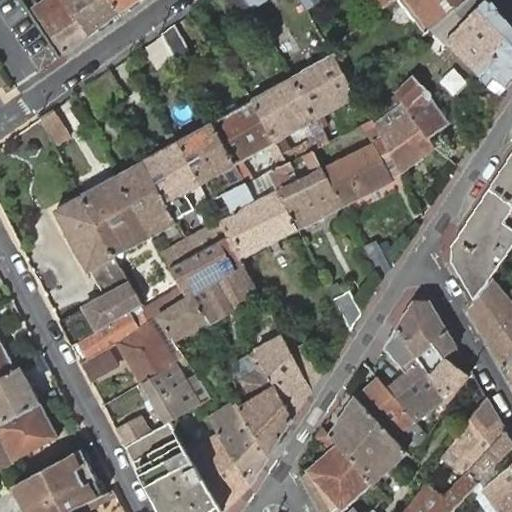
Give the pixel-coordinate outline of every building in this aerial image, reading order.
[(70,0),(46,0),(36,7),(67,53),(95,33),(70,0)] [(116,0),(70,0),(95,33),(125,12),(116,0)] [(116,0),(125,12),(141,0),(116,0)] [(252,8),(247,0),(229,0),(242,23),(248,20),(256,33),(264,28),(252,8)] [(321,0),(301,0),(308,11),(321,0)] [(348,36),(325,0),(321,0),(308,11),(330,49),(348,36)] [(467,0),(398,0),(403,6),(410,0),(427,23),(420,28),(425,34),(433,28),(467,0)] [(410,0),(403,6),(420,28),(427,23),(410,0)] [(511,19),(492,0),(467,0),(433,28),(483,79),(492,83),(496,77),(509,85),(511,81),(511,19)] [(164,32),(178,56),(190,48),(177,24),(164,32)] [(164,32),(145,46),(161,67),(178,56),(164,32)] [(355,91),(335,55),(294,78),(317,117),(325,131),(330,139),(336,136),(324,113),(358,95),(355,91)] [(99,78),(115,106),(128,99),(112,70),(99,78)] [(404,103),(430,137),(447,120),(433,99),(433,95),(431,92),(415,77),(398,94),(404,103)] [(102,113),(115,106),(99,78),(87,86),(102,113)] [(317,117),(294,78),(253,101),(288,160),(313,148),(330,139),(325,131),(310,140),(308,141),(306,139),(288,147),(283,136),(302,125),(317,117)] [(288,160),(253,101),(215,123),(247,181),(255,177),(247,161),(269,148),(277,166),(288,160)] [(402,172),(437,147),(430,137),(404,103),(376,122),(392,152),(402,172)] [(56,109),(43,118),(60,142),(71,133),(56,109)] [(325,131),(317,117),(302,125),(310,140),(325,131)] [(372,118),(363,122),(372,140),(322,165),(344,206),(394,181),(382,158),(392,152),(376,122),(373,117),(372,118)] [(215,123),(180,142),(202,182),(208,193),(211,199),(217,196),(210,183),(220,177),(227,191),(247,181),(215,123)] [(180,142),(146,161),(174,211),(184,206),(178,196),(202,182),(180,142)] [(313,148),(288,160),(277,166),(267,171),(299,229),(344,206),(322,165),(313,148)] [(511,156),(456,245),(454,261),(478,299),(493,277),(511,248),(511,230),(500,222),(511,203),(511,156)] [(146,161),(120,176),(153,237),(180,222),(174,211),(146,161)] [(231,235),(243,257),(299,229),(267,171),(255,177),(247,181),(227,191),(225,192),(231,203),(236,211),(222,219),(231,235)] [(120,176),(85,196),(119,256),(121,255),(127,256),(133,253),(135,247),(153,237),(120,176)] [(184,206),(208,193),(202,182),(178,196),(184,206)] [(105,297),(87,306),(99,331),(142,307),(145,311),(148,309),(119,256),(85,196),(58,211),(105,297)] [(218,211),(222,219),(236,211),(231,203),(218,211)] [(511,203),(500,222),(511,230),(511,203)] [(222,219),(189,238),(198,254),(231,235),(222,219)] [(172,269),(182,288),(188,299),(197,294),(194,289),(218,276),(245,261),(243,257),(231,235),(198,254),(172,269)] [(189,238),(163,253),(172,269),(198,254),(189,238)] [(384,280),(393,267),(378,241),(366,247),(384,280)] [(218,276),(231,299),(258,284),(245,261),(218,276)] [(194,289),(197,294),(208,313),(231,299),(218,276),(194,289)] [(478,299),(471,309),(488,337),(511,301),(511,291),(508,296),(493,277),(478,299)] [(148,309),(145,311),(152,322),(161,316),(188,299),(182,288),(148,309)] [(353,327),(364,312),(351,290),(337,297),(353,327)] [(197,294),(188,299),(161,316),(173,335),(208,313),(197,294)] [(447,358),(459,346),(431,300),(417,300),(399,328),(428,377),(447,358)] [(511,301),(488,337),(505,367),(511,356),(511,301)] [(87,306),(62,320),(75,345),(82,341),(99,331),(87,306)] [(99,331),(82,341),(92,357),(109,347),(120,341),(152,322),(145,311),(142,307),(99,331)] [(161,316),(152,322),(177,362),(187,357),(173,335),(161,316)] [(177,362),(152,322),(120,341),(143,382),(177,362)] [(444,413),(447,410),(428,377),(399,328),(386,352),(403,375),(388,388),(428,436),(434,428),(423,416),(437,405),(444,413)] [(0,379),(19,369),(0,330),(0,379)] [(290,342),(315,387),(325,371),(305,335),(290,342)] [(286,336),(260,351),(296,417),(315,387),(290,342),(286,336)] [(92,357),(84,362),(93,380),(119,364),(109,347),(92,357)] [(254,401),(242,409),(271,454),(296,417),(260,351),(250,357),(258,370),(246,378),(244,384),(254,401)] [(187,357),(177,362),(143,382),(166,422),(172,419),(212,397),(198,375),(189,381),(183,369),(191,364),(187,357)] [(447,410),(470,377),(447,358),(428,377),(447,410)] [(0,424),(43,401),(24,366),(19,369),(0,379),(0,424)] [(405,427),(421,446),(428,436),(388,388),(380,378),(358,395),(394,435),(405,427)] [(370,475),(375,480),(407,451),(394,435),(358,395),(357,394),(332,433),(370,475)] [(470,471),(508,430),(489,396),(445,456),(470,471)] [(43,401),(0,424),(0,470),(61,437),(43,401)] [(242,409),(240,405),(214,420),(222,433),(253,484),(271,454),(242,409)] [(127,445),(150,432),(142,418),(119,430),(127,445)] [(172,419),(166,422),(150,432),(127,445),(156,501),(164,496),(170,509),(164,511),(222,511),(226,510),(191,451),(172,419)] [(326,511),(327,511),(340,501),(370,475),(332,433),(325,426),(319,435),(332,450),(306,474),(326,511)] [(452,511),(511,448),(511,435),(508,430),(470,471),(448,495),(428,484),(406,511),(452,511)] [(253,484),(222,433),(191,451),(226,510),(252,485),(253,484)] [(92,511),(95,510),(90,501),(105,493),(81,448),(48,466),(72,511),(92,511)] [(15,484),(30,511),(72,511),(48,466),(15,484)] [(511,511),(511,467),(488,490),(503,511),(511,511)] [(346,507),(375,480),(370,475),(340,501),(346,507)] [(119,496),(115,488),(105,493),(90,501),(95,510),(119,496)] [(156,501),(161,511),(164,511),(170,509),(164,496),(156,501)]
